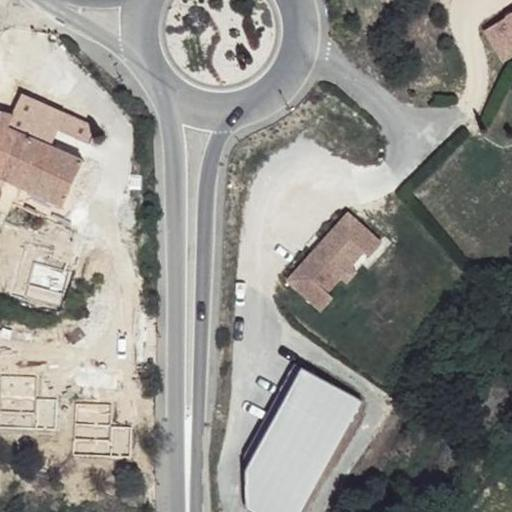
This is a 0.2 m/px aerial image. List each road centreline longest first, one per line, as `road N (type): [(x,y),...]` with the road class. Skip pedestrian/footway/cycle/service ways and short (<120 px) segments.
road 1 (tertiary): [(159,74),(172,103),(188,357)]
road 2 (tertiary): [(227,112),(188,357)]
road 3 (tertiary): [(227,112),(280,94),(302,68),(309,15),(303,0)]
road 4 (tertiary): [(188,357),(191,511)]
